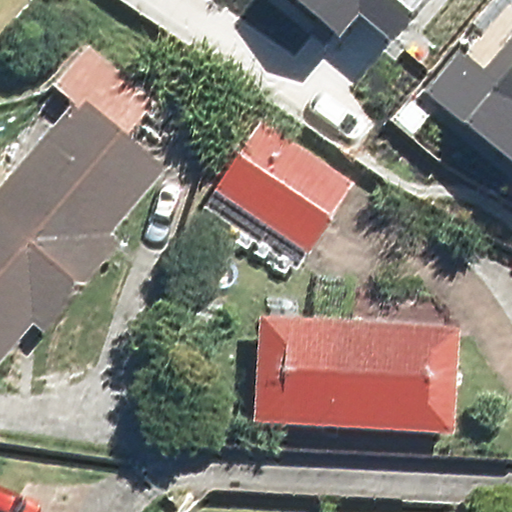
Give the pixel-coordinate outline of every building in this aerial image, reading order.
[(289,0),(340,44),(357,25),(390,54),(436,0),(289,0)] [(511,46),(484,83),(460,64),(418,117),(511,190),(511,46)] [(160,178),(71,102),(0,183),(0,365),(29,332),(39,340),(118,249),(107,239),(160,178)] [(255,125),(209,192),(302,255),(348,187),(255,125)] [(254,318),(247,428),(450,443),(458,332),(254,318)]
